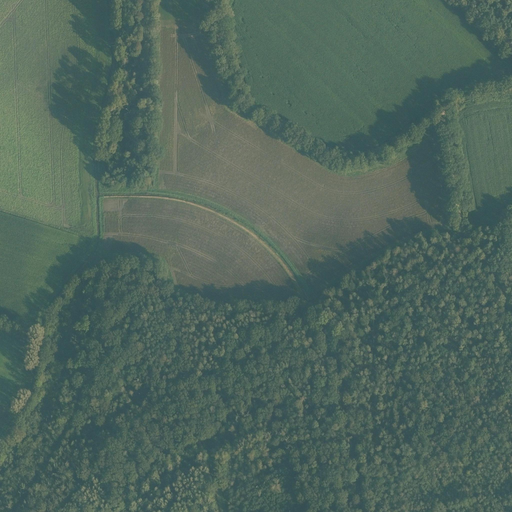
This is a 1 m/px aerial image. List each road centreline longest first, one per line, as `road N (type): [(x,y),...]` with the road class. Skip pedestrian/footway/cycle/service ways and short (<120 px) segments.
road 1 (track): [(219,0),(212,22),(237,94),(330,154),(369,159),(443,112)]
road 2 (track): [(16,511),(74,419),(101,289)]
road 3 (track): [(44,511),(96,458),(191,397)]
road 4 (track): [(101,289),(161,293),(191,397)]
road 5 (track): [(463,231),(397,248),(313,300)]
road 6 (track): [(329,365),(356,511)]
road 7 (track): [(463,231),(443,112)]
